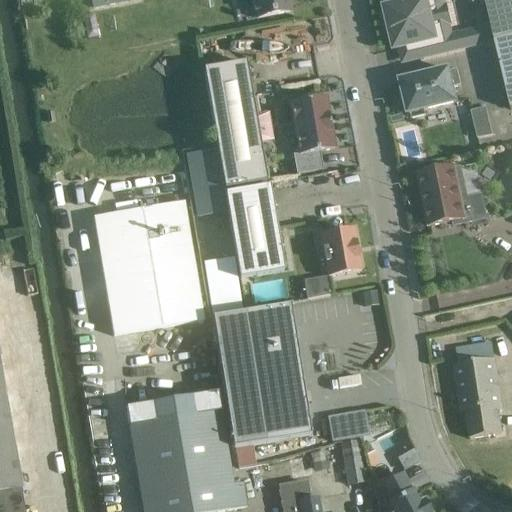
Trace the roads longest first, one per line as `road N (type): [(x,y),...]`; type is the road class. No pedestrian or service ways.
road 1 (unclassified): [(468,511),(442,477),(411,393),(341,0)]
road 2 (unknown): [(104,511),(58,223)]
